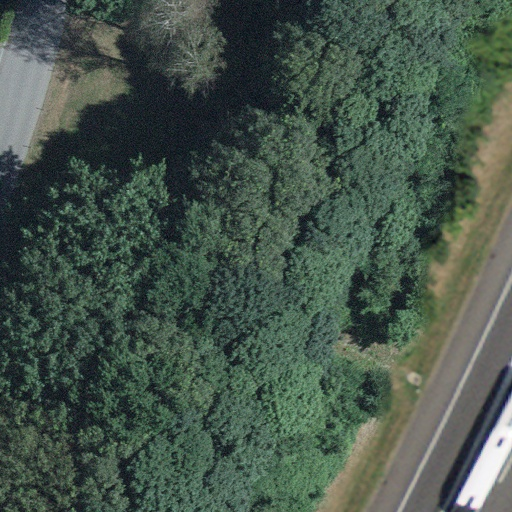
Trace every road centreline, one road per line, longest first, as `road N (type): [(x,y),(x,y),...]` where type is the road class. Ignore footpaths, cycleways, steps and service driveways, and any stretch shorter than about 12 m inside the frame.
road 1 (motorway): [(511,337),(435,511)]
road 2 (residential): [(0,150),(44,0)]
